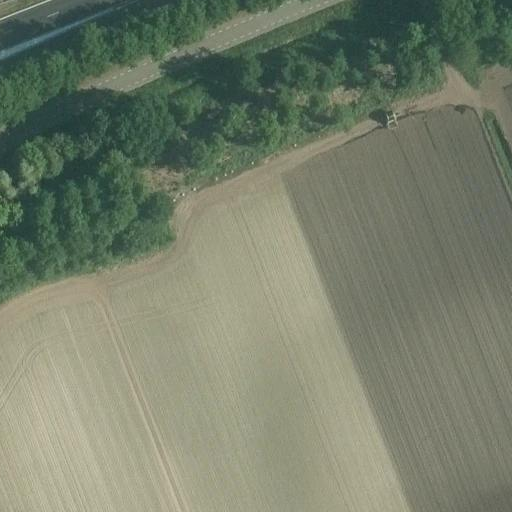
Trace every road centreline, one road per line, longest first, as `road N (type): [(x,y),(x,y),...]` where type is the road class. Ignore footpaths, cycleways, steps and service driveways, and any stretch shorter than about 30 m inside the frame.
road 1 (unclassified): [(0,148),(101,90),(317,0)]
road 2 (motorway): [(0,66),(124,0)]
